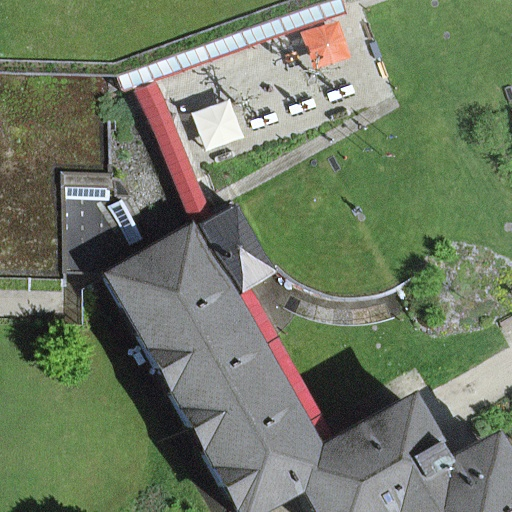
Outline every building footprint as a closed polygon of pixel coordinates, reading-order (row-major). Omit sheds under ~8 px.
[(511,0),(0,0),(0,66),(52,68),(108,49),(122,92),(132,89),(187,228),(206,217),(152,83),(342,14),(337,0),(511,0)] [(60,289),(61,275),(102,276),(114,78),(0,74),(0,279),(56,282),(56,289),(60,289)] [(508,511),(477,456),(443,476),(426,445),(401,400),(326,442),(240,287),(266,273),(229,205),(206,217),(187,228),(102,276),(119,307),(131,300),(146,327),(134,334),(153,367),(164,361),(178,387),(167,393),(186,426),(197,420),(212,446),(200,453),(219,486),(231,479),(246,507),(247,509),(295,482),(311,511),(384,511),(391,509),(393,511),(508,511)] [(0,286),(56,289),(56,282),(0,279),(0,286)] [(134,334),(146,327),(131,300),(119,307),(134,334)] [(167,393),(178,387),(164,361),(153,367),(167,393)] [(511,511),(511,488),(473,419),(426,445),(443,476),(477,456),(508,511),(511,511)] [(200,453),(212,446),(197,420),(186,426),(200,453)] [(233,511),(238,511),(246,507),(231,479),(219,486),(233,511)]
